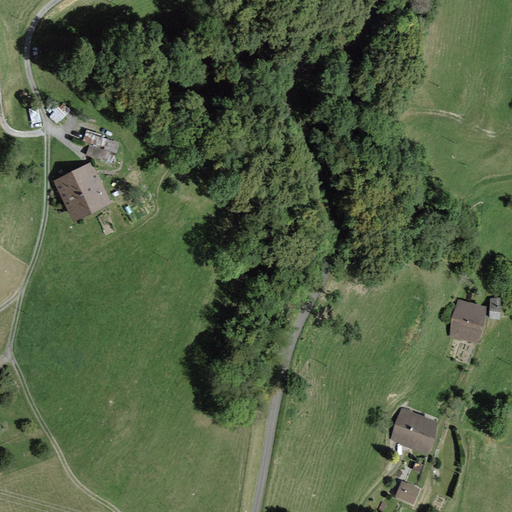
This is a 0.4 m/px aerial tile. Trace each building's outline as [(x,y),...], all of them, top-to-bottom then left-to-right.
[(60,104),(50,113),(58,121),(67,113),(60,104)] [(102,157),(105,148),(118,153),(123,140),(88,128),(84,138),(91,141),(87,151),(102,157)] [(114,203),(93,161),(54,181),(75,223),(114,203)] [(486,306),(458,300),(449,336),(478,343),(486,306)] [(439,422),(401,409),(390,440),(428,453),(439,422)] [(420,489),(401,482),(395,497),(415,504),(420,489)]
